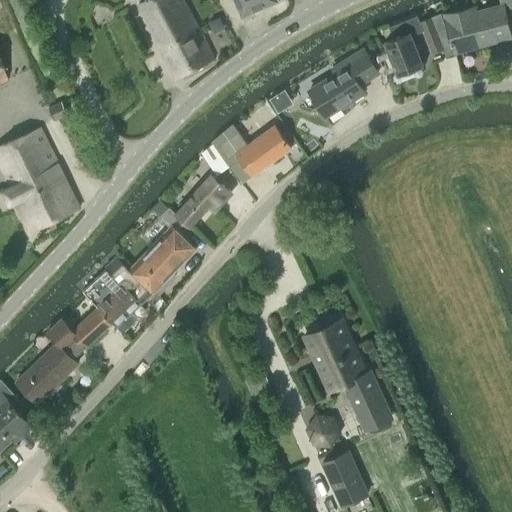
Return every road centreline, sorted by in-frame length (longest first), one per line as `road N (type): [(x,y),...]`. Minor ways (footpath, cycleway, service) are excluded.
road 1 (residential): [(0,497),(302,173),(404,109),(511,86)]
road 2 (unclassified): [(0,319),(203,91),(268,39),(345,0)]
